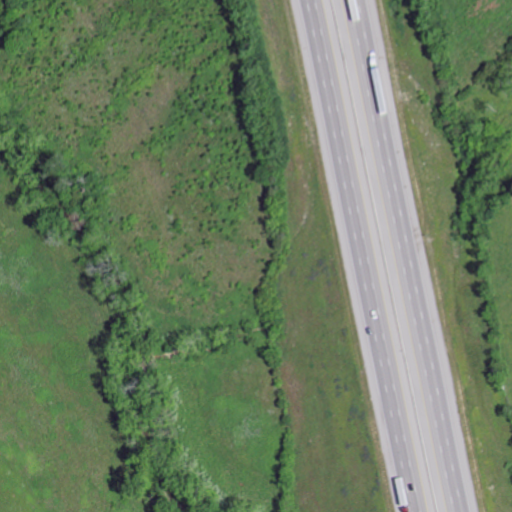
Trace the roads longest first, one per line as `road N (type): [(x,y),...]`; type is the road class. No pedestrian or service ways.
road 1 (motorway): [(460,511),(352,0)]
road 2 (motorway): [(311,0),(418,511)]
